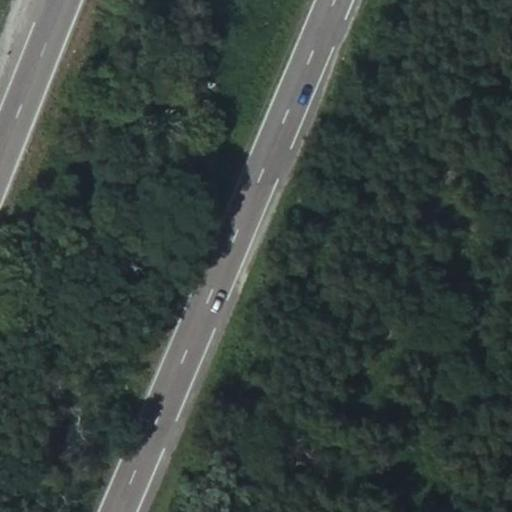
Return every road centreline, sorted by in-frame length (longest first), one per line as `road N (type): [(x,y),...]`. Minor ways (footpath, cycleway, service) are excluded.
road 1 (trunk): [(117,511),(335,0)]
road 2 (trunk): [(60,0),(0,154)]
